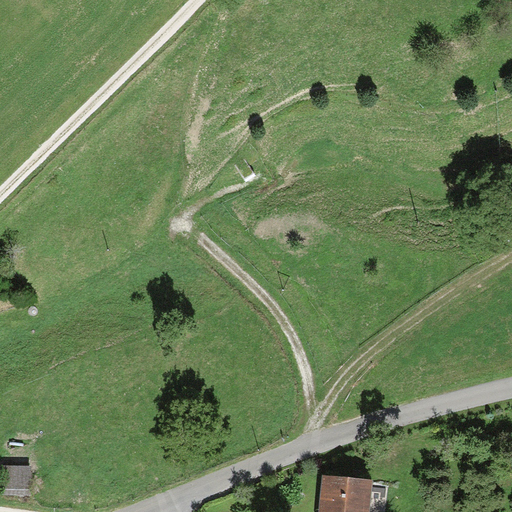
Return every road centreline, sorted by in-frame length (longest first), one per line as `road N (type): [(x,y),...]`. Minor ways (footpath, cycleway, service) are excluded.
road 1 (track): [(188,0),(0,197),(2,511)]
road 2 (unclassified): [(511,389),(301,451),(149,511)]
road 3 (track): [(301,451),(325,401),(360,362),(511,258)]
